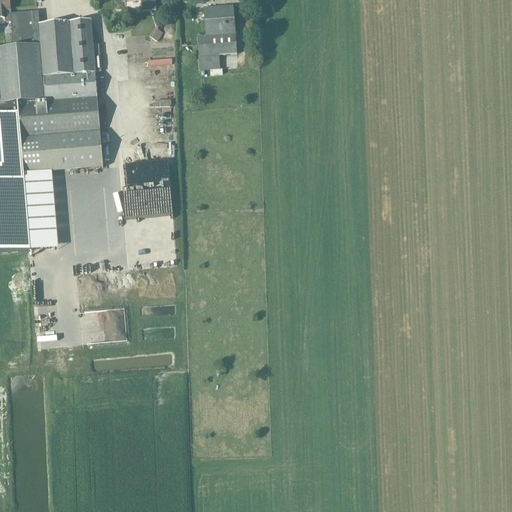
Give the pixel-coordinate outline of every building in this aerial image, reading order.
[(0,0),(0,19),(5,19),(5,22),(7,24),(11,23),(11,15),(11,11),(9,0),(0,0)] [(121,0),(122,2),(141,1),(142,11),(156,10),(154,0),(121,0)] [(205,38),(198,38),(199,58),(220,56),(238,55),(237,36),(235,33),(233,7),(203,9),(205,38)] [(13,48),(0,49),(0,106),(19,105),(45,103),(97,99),(95,74),(101,74),(99,47),(93,47),(91,23),(39,27),(38,13),(11,15),(11,23),(13,48)] [(125,44),(116,44),(116,57),(124,57),(125,44)] [(0,351),(40,348),(40,346),(32,252),(31,252),(26,193),(24,175),(19,105),(0,106),(0,351)] [(27,154),(28,173),(108,168),(107,149),(27,154)] [(29,190),(41,190),(40,178),(29,178),(29,190)] [(73,262),(75,275),(109,270),(107,257),(73,262)]
